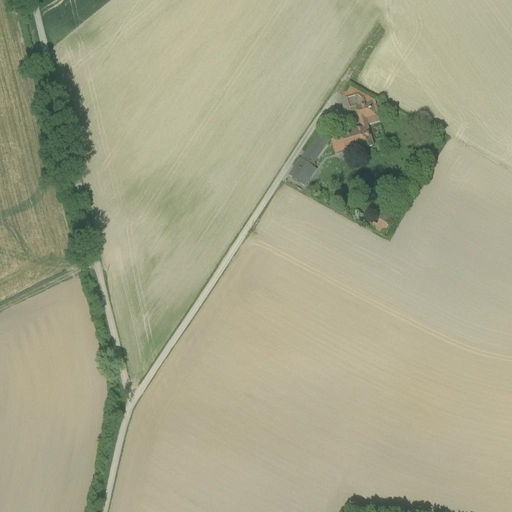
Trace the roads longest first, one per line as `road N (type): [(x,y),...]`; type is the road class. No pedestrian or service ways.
road 1 (residential): [(345,82),(134,393),(107,511)]
road 2 (track): [(33,0),(134,393)]
